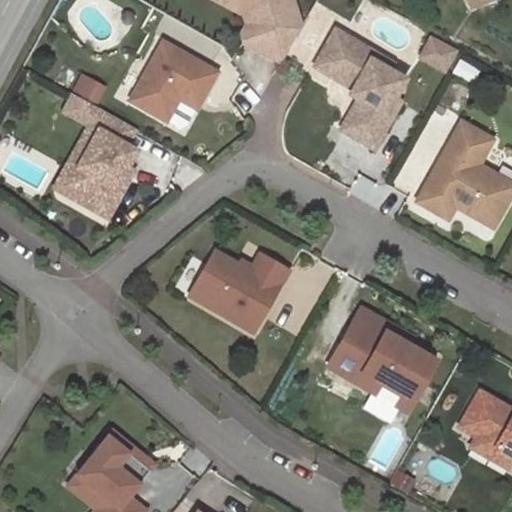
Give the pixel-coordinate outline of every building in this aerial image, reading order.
[(292,0),(213,0),(243,16),(248,23),(242,34),(244,41),(275,57),(277,53),(284,57),(302,27),(293,23),(297,15),(292,0)] [(335,30),(314,66),(333,78),(329,64),(346,36),(335,30)] [(329,64),(333,78),(361,94),(340,130),(373,149),(401,101),(394,98),(405,80),(388,70),(392,63),(346,36),(329,64)] [(447,73),(455,48),(423,38),(416,63),(447,73)] [(162,40),(129,100),(166,121),(178,98),(183,90),(201,100),(217,71),(162,40)] [(97,106),(106,89),(78,74),(69,92),(97,106)] [(183,90),(178,98),(196,109),(201,100),(183,90)] [(186,135),(195,114),(176,105),(166,127),(186,135)] [(135,128),(99,108),(89,126),(97,131),(77,168),(86,172),(72,197),(107,217),(122,189),(116,185),(127,166),(136,150),(126,145),(135,128)] [(511,195),(511,183),(479,165),(493,140),(461,122),(416,202),(448,220),(455,207),(463,193),(471,198),(469,203),(498,219),(511,195)] [(97,131),(89,126),(55,187),(72,197),(86,172),(77,168),(97,131)] [(127,166),(116,185),(122,189),(133,169),(127,166)] [(498,219),(469,203),(471,198),(463,193),(455,207),(494,228),(498,219)] [(222,306),(219,313),(253,332),(289,270),(264,256),(254,274),(238,264),(213,251),(192,288),(222,306)] [(241,260),(238,264),(254,274),(264,256),(260,253),(252,266),(241,260)] [(222,306),(192,288),(188,295),(219,313),(222,306)] [(357,316),(329,366),(408,411),(436,360),(357,316)] [(511,409),(497,401),(476,437),(511,457),(511,409)] [(138,484),(154,464),(132,447),(112,430),(107,436),(128,452),(117,466),(138,484)] [(107,436),(77,474),(105,497),(96,509),(93,511),(144,511),(146,511),(128,496),(138,484),(117,466),(128,452),(107,436)] [(511,462),(511,457),(476,437),(471,447),(508,469),(511,462)] [(105,497),(77,474),(68,485),(96,509),(105,497)]
